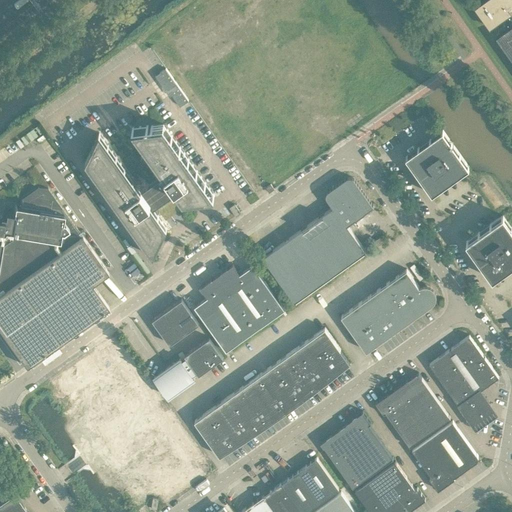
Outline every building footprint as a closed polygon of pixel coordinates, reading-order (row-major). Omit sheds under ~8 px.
[(254,0),(245,0),(211,26),(223,43),(231,38),(309,146),(334,129),(256,20),(265,14),(254,0)] [(269,0),(274,7),(283,1),(360,110),(390,88),(327,0),(269,0)] [(511,0),(482,0),(474,6),(490,28),(505,17),(511,25),(496,36),(511,58),(511,0)] [(200,35),(165,61),(261,197),(286,179),(200,60),(212,51),(200,35)] [(155,75),(170,95),(171,94),(180,105),(188,99),(166,67),(155,75)] [(410,77),(401,83),(407,91),(415,85),(410,77)] [(166,174),(154,183),(173,210),(178,207),(172,199),(173,198),(172,197),(178,192),(183,198),(214,194),(163,123),(132,127),(166,174)] [(432,193),(469,167),(442,130),(405,156),(432,193)] [(173,210),(154,183),(141,192),(99,132),(85,161),(153,256),(167,227),(154,209),(162,204),(169,213),(173,210)] [(346,177),(328,190),(327,190),(326,191),(326,192),(326,193),(326,194),(326,195),(326,196),(326,197),(326,198),(333,206),(262,256),(294,301),(366,250),(347,225),(347,224),(355,219),(365,212),(365,211),(373,205),(354,178),(353,177),(352,177),(352,176),(351,176),(350,176),(349,176),(348,176),(347,176),(346,177)] [(20,205),(16,204),(15,204),(14,204),(13,210),(5,208),(3,215),(1,215),(0,215),(0,329),(23,362),(39,350),(42,354),(108,306),(92,283),(108,271),(75,225),(47,187),(38,185),(21,197),(20,205)] [(240,212),(234,203),(229,207),(233,212),(235,215),(240,212)] [(511,227),(503,214),(465,241),(492,278),(511,263),(511,227)] [(377,246),(386,239),(383,235),(374,241),(377,246)] [(217,274),(216,274),(255,329),(284,308),(253,263),(240,273),(233,263),(231,264),(227,267),(227,266),(220,271),(221,271),(217,274)] [(350,308),(341,315),(353,331),(366,350),(376,343),(385,337),(394,330),(403,323),(413,317),(422,310),(431,303),(434,301),(436,297),(436,293),(435,290),(433,287),(430,285),(426,284),(422,284),(419,286),(418,284),(406,268),(397,275),(388,282),(378,288),(369,295),(360,301),(350,308)] [(255,329),(216,274),(216,275),(212,278),(211,277),(205,282),(205,283),(201,285),(200,286),(207,296),(194,305),(226,350),(255,329)] [(152,319),(170,343),(199,322),(181,298),(152,319)] [(315,333),(328,351),(337,344),(325,326),(315,333)] [(318,357),(328,351),(315,333),(306,340),(318,357)] [(478,430),(475,426),(484,420),(487,417),(489,413),(490,409),(489,405),(487,401),(479,389),(484,386),(492,381),(497,378),(496,377),(498,376),(469,334),(429,362),(477,430),(478,430)] [(113,336),(45,385),(73,424),(79,420),(113,469),(107,473),(130,504),(155,486),(166,502),(212,468),(120,338),(116,340),(113,336)] [(197,372),(199,374),(223,356),(209,336),(184,354),(186,356),(197,372)] [(309,364),(318,357),(306,340),(297,346),(309,364)] [(350,362),(337,344),(328,351),(341,369),(350,362)] [(300,370),(309,364),(297,346),(287,353),(300,370)] [(341,369),(328,351),(318,357),(332,376),(341,369)] [(290,377),(300,370),(287,353),(278,360),(290,377)] [(182,359),(181,357),(154,376),(168,396),(195,376),(193,374),(197,372),(186,356),(182,359)] [(323,383),(332,376),(318,357),(309,364),(323,383)] [(281,384),(290,377),(278,360),(269,366),(281,384)] [(323,383),(309,364),(300,370),(314,390),(323,383)] [(272,390),(281,384),(269,366),(260,373),(272,390)] [(314,390),(300,370),(290,377),(305,397),(314,390)] [(417,373),(408,379),(407,378),(375,401),(383,413),(385,411),(408,443),(409,445),(411,444),(448,417),(448,418),(450,416),(449,414),(448,414),(421,377),(422,376),(418,372),(417,373)] [(263,397),(272,390),(260,373),(250,380),(263,397)] [(305,397),(290,377),(281,384),(295,404),(305,397)] [(253,404),(263,397),(250,380),(241,386),(253,404)] [(286,410),(295,404),(281,384),(272,390),(286,410)] [(244,410),(253,404),(241,386),(232,393),(244,410)] [(286,410),(272,390),(263,397),(277,417),(286,410)] [(222,399),(235,417),(244,410),(232,393),(222,399)] [(277,417),(263,397),(253,404),(268,423),(277,417)] [(226,423),(235,417),(222,399),(213,406),(226,423)] [(258,430),(268,423),(253,404),(244,410),(258,430)] [(204,413),(216,430),(226,423),(213,406),(204,413)] [(258,430),(244,410),(235,417),(249,436),(258,430)] [(352,486),(393,457),(392,455),(391,455),(369,423),(371,422),(363,410),(346,422),(346,423),(326,438),(321,441),(324,446),(351,484),(352,486)] [(207,437),(216,430),(204,413),(194,420),(207,437)] [(235,417),(226,423),(239,442),(249,436),(235,417)] [(414,447),(412,449),(413,450),(432,476),(429,477),(438,489),(455,477),(454,476),(475,461),(476,460),(477,460),(477,459),(478,458),(478,457),(478,456),(478,455),(477,454),(476,453),(453,421),(454,421),(452,420),(450,421),(451,421),(414,447)] [(239,442),(226,423),(216,430),(229,449),(239,442)] [(229,449),(216,430),(207,437),(219,455),(229,449)] [(299,469),(321,500),(339,487),(316,456),(299,469)] [(395,460),(393,462),(394,462),(355,489),(356,491),(371,511),(403,511),(408,509),(408,510),(425,498),(417,486),(415,488),(396,462),(397,462),(395,460)] [(303,511),(321,500),(299,469),(281,481),(302,511),(303,511)] [(302,511),(281,481),(263,494),(275,511),(302,511)] [(356,511),(341,490),(310,511),(227,511),(224,507),(216,511),(356,511)] [(28,511),(13,491),(0,500),(0,511),(28,511)] [(275,511),(263,494),(242,510),(243,511),(275,511)]
